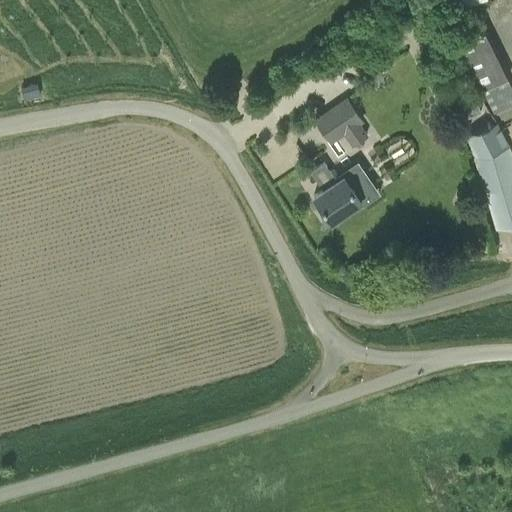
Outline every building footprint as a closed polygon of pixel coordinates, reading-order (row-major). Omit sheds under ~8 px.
[(454,46),(478,93),(483,90),(495,114),(511,105),(511,85),(508,78),(511,75),(488,29),(454,46)] [(25,99),(40,94),(37,83),(21,87),(25,99)] [(348,96),(314,119),(331,144),(345,134),(353,146),(369,135),(362,123),(365,121),(348,96)] [(466,136),(475,156),(497,229),(511,224),(511,157),(509,146),(498,123),(466,136)] [(336,178),(324,161),(311,170),(323,187),(314,193),(331,219),(362,198),(344,173),(336,178)]
